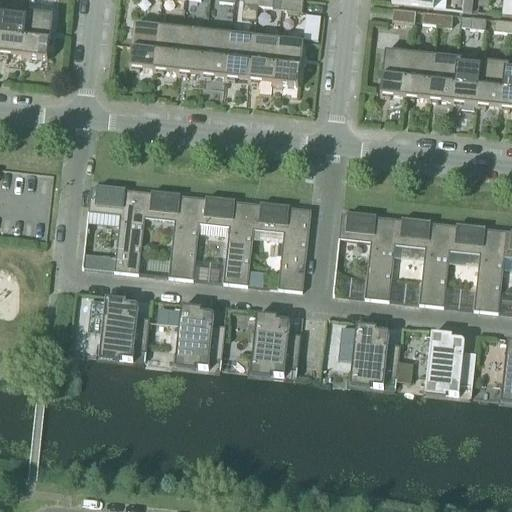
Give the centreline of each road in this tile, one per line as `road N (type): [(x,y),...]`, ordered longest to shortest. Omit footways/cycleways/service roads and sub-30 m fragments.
road 1 (residential): [(317,310),(72,285),(65,278),(81,122)]
road 2 (residential): [(334,150),(81,122)]
road 3 (residential): [(511,331),(317,310)]
road 4 (residential): [(511,168),(334,150)]
road 5 (residential): [(317,310),(334,150)]
road 6 (residential): [(334,150),(348,0)]
road 7 (residential): [(81,122),(93,0)]
